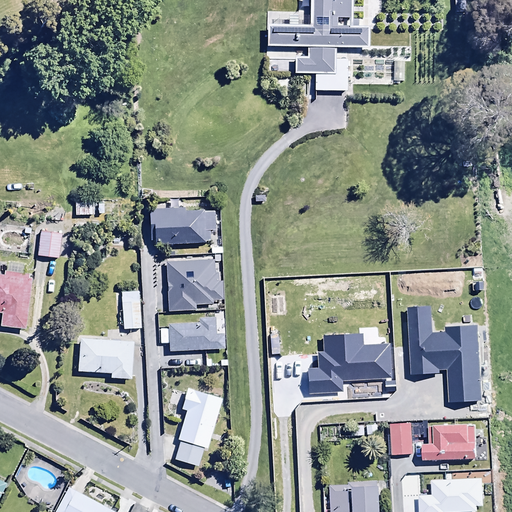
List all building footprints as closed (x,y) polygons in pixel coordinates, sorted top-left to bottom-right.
[(351,0),(308,0),(308,27),(266,27),(266,47),(307,47),(307,57),(293,57),(293,74),(312,75),(312,93),(344,93),(344,62),(333,62),(333,48),(368,49),(368,26),(351,26),(351,0)] [(464,0),(452,0),(453,12),(465,12),(464,0)] [(118,201),(97,202),(98,215),(119,213),(118,201)] [(94,203),(74,203),(74,217),(94,217),(94,203)] [(214,210),(148,211),(149,245),(209,245),(209,233),(215,233),(214,210)] [(48,226),(47,232),(39,231),(35,256),(58,259),(62,234),(57,234),(58,227),(48,226)] [(211,261),(166,263),(166,311),(195,310),(195,305),(211,304),(211,300),(221,300),(220,281),(217,281),(216,273),(212,273),(211,261)] [(32,275),(3,271),(2,274),(0,273),(0,314),(1,315),(0,321),(0,328),(22,332),(32,275)] [(139,291),(119,293),(122,330),(141,328),(139,291)] [(198,323),(168,325),(168,352),(222,349),(221,333),(213,333),(213,317),(198,318),(198,323)] [(133,342),(78,339),(76,371),(109,374),(109,377),(131,379),(133,342)] [(223,400),(188,388),(180,409),(186,411),(176,439),(179,440),(172,459),(197,468),(223,400)] [(362,425),(351,426),(352,438),(363,438),(362,425)] [(319,427),(320,444),(340,443),(339,426),(319,427)] [(377,426),(364,427),(365,437),(377,436),(377,426)] [(413,479),(392,481),(394,511),(415,510),(413,479)] [(379,511),(378,483),(329,485),(329,511),(379,511)] [(104,504),(103,506),(67,487),(54,511),(115,511),(112,510),(113,509),(104,504)] [(441,500),(428,511),(473,511),(474,501),(441,500)]
